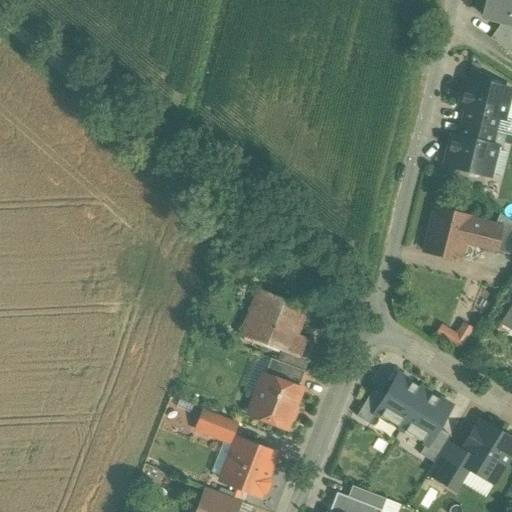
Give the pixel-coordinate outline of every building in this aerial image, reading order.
[(511,0),(488,0),(484,14),(511,20),(511,0)] [(509,90),(466,80),(459,108),(465,110),(497,118),(503,119),(509,90)] [(497,118),(465,110),(458,138),(491,146),(497,118)] [(458,138),(452,137),(445,165),(488,176),(495,147),(491,146),(458,138)] [(495,226),(434,209),(423,251),(458,261),(463,242),(495,250),(501,227),(495,226)] [(501,227),(495,250),(511,254),(511,222),(499,214),(495,226),(501,227)] [(305,319),(279,309),(264,347),(276,351),(273,359),(288,364),(305,319)] [(437,325),(431,337),(457,347),(462,335),(437,325)] [(305,386),(259,370),(239,421),(284,439),(305,386)] [(398,376),(375,414),(401,430),(424,391),(398,376)] [(424,391),(401,430),(426,445),(449,407),(424,391)] [(230,426),(198,415),(192,435),(224,445),(230,426)] [(511,443),(511,437),(477,418),(460,448),(447,441),(428,474),(454,490),(467,466),(491,480),(511,443)] [(275,457),(231,442),(215,485),(259,501),(275,457)] [(260,511),(261,511),(200,486),(188,511),(260,511)] [(333,489),(323,511),(376,511),(378,507),(333,489)]
